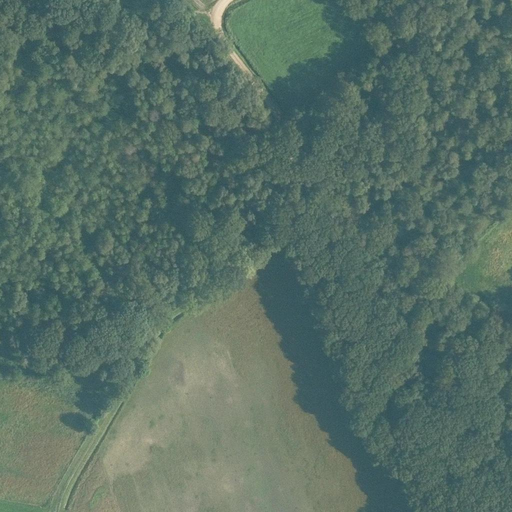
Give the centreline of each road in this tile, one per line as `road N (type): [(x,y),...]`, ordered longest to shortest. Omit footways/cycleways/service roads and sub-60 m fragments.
road 1 (track): [(228,0),(215,13),(219,39),(293,143),(287,230),(307,292),(357,426),(406,476),(417,511)]
road 2 (track): [(287,230),(150,332),(53,511)]
road 3 (track): [(255,254),(138,151)]
